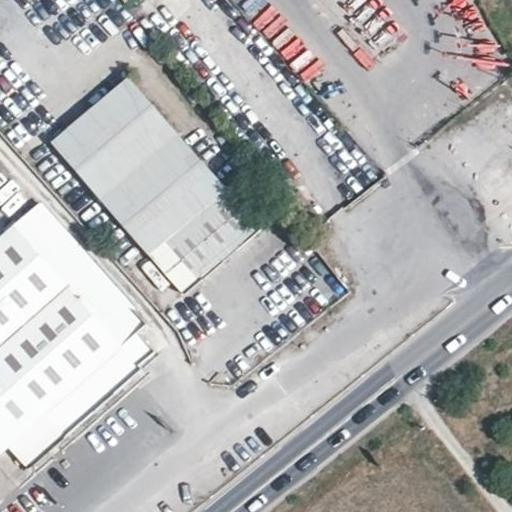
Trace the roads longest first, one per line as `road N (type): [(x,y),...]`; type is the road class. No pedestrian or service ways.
road 1 (primary): [(238,511),(396,386)]
road 2 (unclassified): [(504,511),(396,386)]
road 3 (primary): [(396,386),(511,292)]
road 4 (unknown): [(275,0),(372,100)]
road 5 (unknown): [(399,130),(402,0)]
